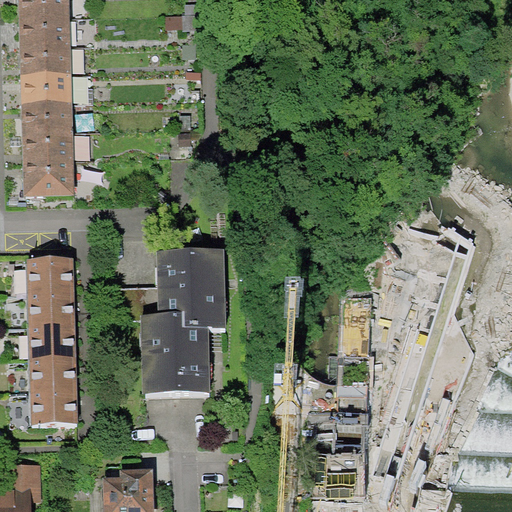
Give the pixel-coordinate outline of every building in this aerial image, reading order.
[(60,0),(5,0),(11,197),(66,195),(60,0)] [(161,318),(145,319),(145,401),(217,401),(217,336),(231,336),(231,256),(162,256),(161,318)] [(64,426),(61,257),(14,258),(17,427),(64,426)] [(159,288),(117,290),(119,321),(161,318),(159,288)] [(43,505),(43,468),(9,468),(9,493),(0,492),(0,511),(34,511),(35,505),(43,505)] [(94,511),(145,511),(144,478),(94,479),(94,511)]
